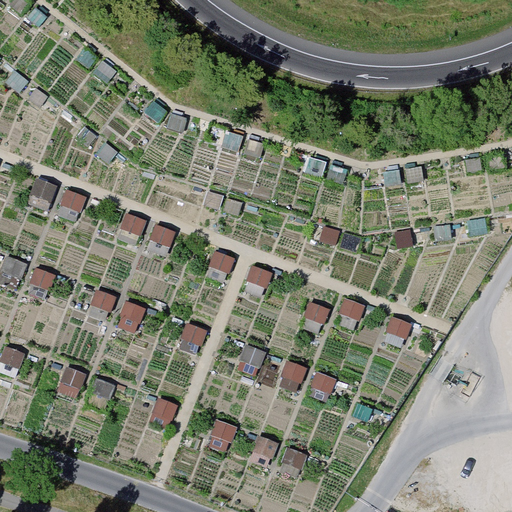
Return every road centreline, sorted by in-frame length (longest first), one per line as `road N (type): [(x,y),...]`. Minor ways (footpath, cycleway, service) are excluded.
road 1 (motorway): [(511,50),(418,74),(331,69),(273,49),(196,0)]
road 2 (unclassified): [(191,511),(0,446)]
